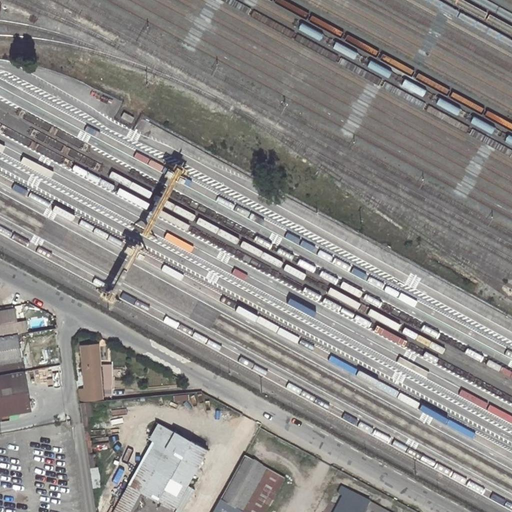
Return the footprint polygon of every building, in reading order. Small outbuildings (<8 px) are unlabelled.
[(0,336),(18,334),(14,309),(0,310),(0,336)] [(0,361),(22,358),(18,334),(0,336),(0,361)] [(100,344),(83,346),(87,378),(103,377),(104,385),(114,384),(112,365),(102,366),(100,344)] [(0,376),(24,372),(22,358),(0,361),(0,376)] [(0,412),(30,407),(24,372),(0,376),(0,412)] [(81,401),(105,398),(104,385),(103,377),(87,378),(88,387),(79,389),(81,401)] [(92,487),(103,486),(91,403),(81,404),(92,487)] [(172,511),(206,449),(162,425),(115,511),(172,511)] [(243,456),(212,511),(267,511),(285,479),(243,456)] [(386,511),(340,487),(338,492),(344,496),(366,508),(364,511),(386,511)] [(344,496),(334,511),(364,511),(366,508),(344,496)]
